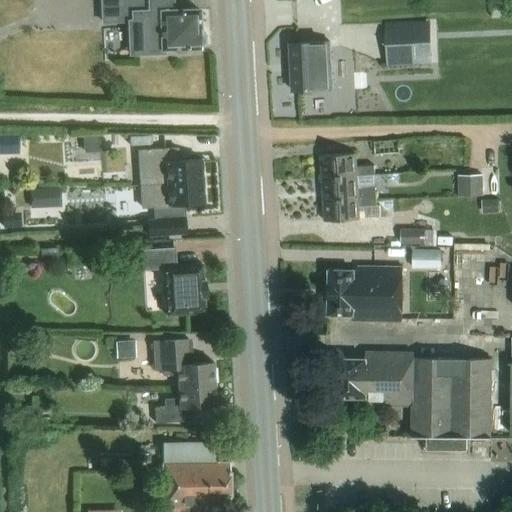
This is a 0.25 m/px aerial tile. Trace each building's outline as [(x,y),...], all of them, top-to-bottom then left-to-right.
[(199,10),(173,11),(172,0),(102,0),(103,22),(141,21),(142,54),(164,53),(163,50),(201,48),(205,43),(206,43),(206,34),(205,34),(199,30),(199,10)] [(511,5),(492,6),(492,19),(511,17),(511,5)] [(415,65),(415,56),(414,30),(414,22),(386,23),(387,58),(388,66),(415,65)] [(331,43),(290,45),(293,92),(333,90),(331,43)] [(19,135),(0,135),(0,154),(19,154),(19,135)] [(99,136),(84,137),(85,153),(101,152),(99,136)] [(375,142),(375,156),(399,154),(399,141),(375,142)] [(139,150),(141,185),(167,184),(203,182),(201,160),(178,161),(178,157),(175,154),(173,154),(173,150),(177,149),(177,148),(139,150)] [(357,176),(390,174),(390,165),(357,167),(356,154),(322,156),(323,178),(357,176)] [(459,197),(484,196),(483,175),(459,176),(459,197)] [(358,188),(357,176),(323,178),(324,200),(377,196),(376,187),(358,188)] [(153,208),(154,221),(154,226),(148,226),(148,237),(164,236),(163,220),(177,219),(177,214),(178,214),(181,211),(181,206),(204,204),(203,182),(167,184),(141,185),(142,208),(153,208)] [(44,208),(43,190),(30,190),(31,209),(44,208)] [(377,206),(377,196),(324,200),(326,222),(360,220),(359,207),(377,206)] [(498,198),(482,199),(483,213),(499,212),(498,198)] [(16,228),(16,213),(3,214),(3,228),(16,228)] [(426,245),(426,229),(401,229),(401,241),(401,245),(426,245)] [(175,249),(143,251),(144,270),(164,269),(167,314),(166,314),(167,316),(169,316),(169,315),(203,314),(205,314),(205,312),(204,298),(206,297),(206,295),(205,283),(205,281),(203,281),(202,267),(202,265),(200,265),(176,267),(175,249)] [(413,250),(413,269),(442,269),(443,250),(413,250)] [(353,320),(403,321),(403,297),(404,268),(358,267),(358,271),(330,271),(329,315),(353,316),(353,320)] [(179,387),(214,385),(213,363),(191,364),(189,360),(188,340),(153,342),(154,371),(162,371),(163,376),(178,375),(179,387)] [(23,356),(30,348),(23,342),(16,351),(23,356)] [(118,359),(128,358),(137,358),(136,342),(127,343),(117,343),(118,359)] [(492,437),(492,360),(415,360),(415,354),(366,353),(366,359),(334,359),(334,398),(365,398),(365,405),(413,406),(413,437),(427,437),(467,437),(492,437)] [(214,385),(179,387),(179,399),(164,400),(165,410),(155,410),(155,424),(189,422),(188,409),(216,407),(214,385)] [(36,421),(36,408),(26,407),(25,421),(36,421)] [(218,444),(162,444),(163,509),(148,509),(147,511),(174,511),(175,509),(198,509),(198,505),(230,505),(229,463),(218,463),(218,444)]
